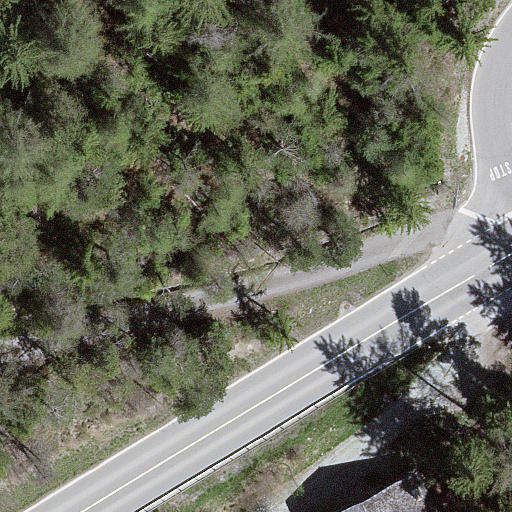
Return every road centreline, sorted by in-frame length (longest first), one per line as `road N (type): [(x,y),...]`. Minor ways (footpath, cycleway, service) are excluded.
road 1 (secondary): [(511,250),(60,511)]
road 2 (track): [(472,273),(439,246),(404,245),(0,346)]
